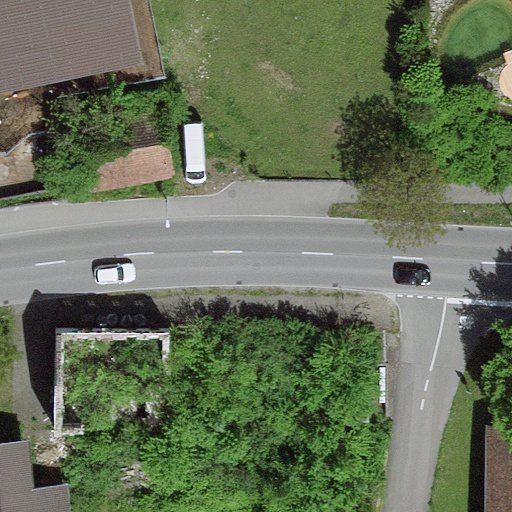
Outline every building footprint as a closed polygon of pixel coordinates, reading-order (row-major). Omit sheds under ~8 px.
[(0,0),(0,52),(7,87),(135,62),(123,0),(0,0)] [(158,111),(75,128),(82,181),(166,167),(158,111)] [(364,465),(364,331),(52,330),(51,431),(173,432),(173,422),(263,422),(263,465),(364,465)] [(511,511),(511,427),(492,427),(490,511),(511,511)] [(12,441),(0,441),(0,511),(60,511),(59,488),(17,491),(12,441)]
